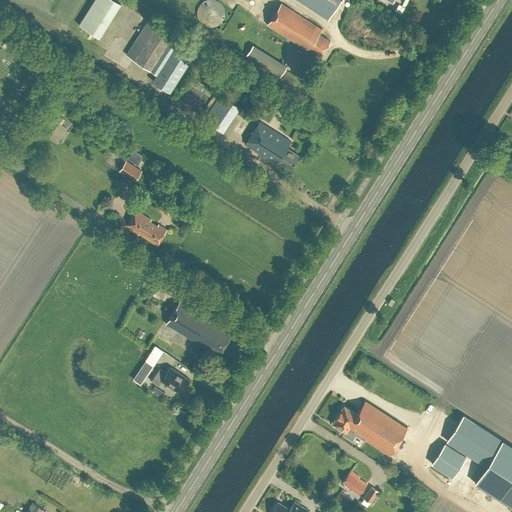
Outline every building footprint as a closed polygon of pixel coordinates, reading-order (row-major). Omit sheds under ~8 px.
[(99,37),(121,3),(116,0),(93,0),(79,24),(99,37)] [(197,10),(197,14),(198,19),(201,23),(205,25),(210,26),(215,25),(219,23),(222,20),(224,16),(224,12),(224,8),(222,4),(219,1),(216,0),(204,0),(202,2),(199,5),(197,10)] [(298,0),(329,19),(340,0),(298,0)] [(320,56),(330,41),(318,33),(321,29),(281,3),(267,25),(311,53),(312,51),(320,56)] [(169,91),(195,51),(148,20),(126,54),(157,74),(152,80),(169,91)] [(243,54),(222,41),(217,49),(239,61),(243,54)] [(121,63),(123,60),(117,55),(122,47),(115,42),(107,55),(121,63)] [(113,75),(102,68),(99,73),(110,80),(113,75)] [(289,169),(299,155),(287,147),(291,141),(260,121),(245,144),(276,164),(278,162),(289,169)] [(23,159),(28,151),(22,147),(16,155),(23,159)] [(135,179),(141,169),(125,159),(119,169),(135,179)] [(166,214),(169,208),(160,203),(157,208),(166,214)] [(157,224),(149,219),(150,218),(135,209),(124,226),(137,234),(138,232),(156,243),(165,228),(158,223),(157,224)] [(219,352),(231,333),(220,327),(222,324),(180,299),(165,322),(207,348),(209,346),(219,352)] [(142,337),(145,332),(140,328),(136,334),(142,337)] [(136,363),(141,355),(135,351),(130,359),(136,363)] [(125,387),(137,365),(127,359),(115,382),(125,387)] [(145,359),(132,378),(140,384),(153,364),(145,359)] [(160,367),(151,379),(158,384),(160,380),(180,392),(189,378),(170,365),(166,371),(160,367)] [(343,404),(331,422),(345,431),(344,433),(346,435),(352,439),(352,438),(353,437),(354,435),(356,433),(389,454),(407,427),(364,400),(356,412),(343,404)] [(463,414),(447,440),(486,465),(502,439),(463,414)] [(486,465),(475,482),(511,505),(511,444),(502,439),(486,465)] [(33,457),(38,450),(23,440),(18,446),(33,457)] [(453,476),(466,455),(445,442),(432,463),(453,476)] [(406,456),(400,461),(405,465),(410,460),(406,456)] [(358,493),(366,482),(358,476),(358,475),(351,469),(342,481),(344,482),(342,485),(350,490),(351,489),(358,493)] [(370,502),(378,490),(372,485),(363,497),(370,502)] [(338,493),(334,498),(340,502),(344,497),(338,493)] [(308,511),(310,509),(294,499),(290,506),(278,499),(269,511),(308,511)] [(41,511),(43,509),(32,501),(24,511),(41,511)]
